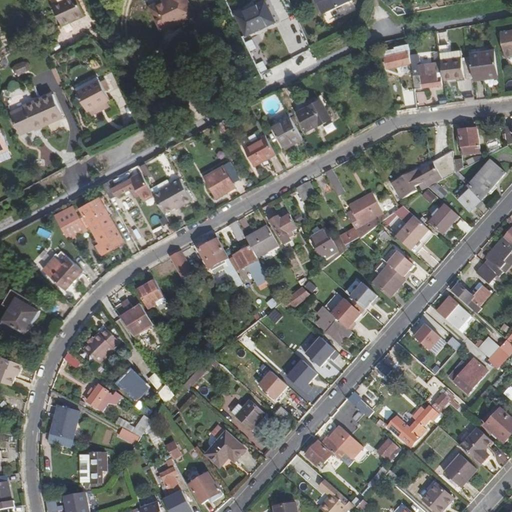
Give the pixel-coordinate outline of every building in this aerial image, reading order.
[(83,14),(77,0),(50,0),(53,5),(62,26),(71,22),(70,20),(83,14)] [(196,18),(187,0),(170,0),(151,9),(162,33),(196,18)] [(270,0),(265,3),(255,7),(237,15),(246,35),(274,23),(279,20),(270,0)] [(314,0),(323,16),(352,3),(350,0),(314,0)] [(253,63),(262,60),(256,38),(248,40),(253,63)] [(445,79),(465,76),(461,50),(449,51),(448,44),(440,46),(445,79)] [(412,61),(411,50),(398,53),(397,48),(386,50),(389,67),(412,61)] [(473,53),(476,75),(485,74),(485,76),(501,74),(498,50),(473,53)] [(309,51),(300,55),(304,65),(313,61),(309,51)] [(273,68),(279,80),(299,70),(293,58),(273,68)] [(16,76),(32,70),(28,60),(13,66),(16,76)] [(256,64),(260,73),(268,70),(264,61),(256,64)] [(414,75),(416,89),(443,85),(442,72),(437,72),(436,67),(433,67),(433,64),(420,65),(421,75),(414,75)] [(91,110),(109,102),(111,101),(107,92),(111,90),(107,80),(103,82),(101,81),(79,92),(88,112),(91,110)] [(26,107),(13,113),(21,134),(35,128),(36,129),(63,118),(53,94),(25,106),(26,107)] [(321,97),(309,104),(310,105),(298,111),(307,129),(322,122),(322,123),(332,118),(321,97)] [(109,102),(91,110),(94,116),(112,107),(109,102)] [(297,142),(304,138),(292,116),(274,125),(284,145),(296,139),(297,142)] [(0,124),(0,149),(1,152),(10,148),(0,124)] [(462,129),(464,152),(483,150),(480,128),(462,129)] [(277,153),(266,134),(245,146),(256,165),(277,153)] [(13,156),(10,148),(1,152),(4,160),(13,156)] [(160,154),(141,164),(148,178),(156,174),(154,169),(165,163),(160,154)] [(469,184),(481,196),(487,189),(490,191),(510,169),(495,156),(469,184)] [(225,193),(223,188),(219,181),(228,176),(226,171),(234,167),(231,160),(205,174),(217,197),(225,193)] [(416,170),(423,182),(440,173),(435,164),(419,172),(417,169),(416,170)] [(223,188),(234,182),(240,179),(234,167),(226,171),(228,176),(219,181),(223,188)] [(340,183),(332,168),(325,172),(333,187),(340,183)] [(423,182),(416,170),(408,174),(409,176),(396,183),(403,196),(418,189),(416,186),(423,182)] [(144,199),(155,193),(143,171),(113,186),(110,180),(104,184),(112,199),(131,188),(135,196),(140,194),(144,199)] [(409,176),(408,174),(395,181),(396,183),(409,176)] [(183,179),(155,193),(165,212),(183,202),(184,204),(194,199),(183,179)] [(309,181),(303,185),(310,197),(316,193),(309,181)] [(234,182),(223,188),(225,193),(236,187),(234,182)] [(481,196),(469,184),(466,187),(470,189),(479,198),(481,196)] [(304,200),(310,197),(303,185),(297,188),(304,200)] [(479,198),(470,189),(458,202),(471,213),(474,210),(482,200),(479,198)] [(487,189),(481,196),(483,199),(490,191),(487,189)] [(421,190),(413,196),(425,207),(432,199),(421,190)] [(80,203),(56,216),(70,239),(85,230),(93,227),(102,243),(98,245),(104,254),(126,242),(101,197),(82,207),(80,203)] [(357,228),(361,236),(362,238),(377,226),(372,218),(383,212),(375,197),(347,212),(357,228)] [(485,203),(482,200),(474,210),(476,212),(485,203)] [(435,234),(403,205),(399,208),(382,222),(388,228),(403,215),(411,223),(398,237),(417,254),(435,234)] [(444,234),(460,216),(448,205),(442,211),(439,209),(434,215),(436,218),(431,223),(444,234)] [(298,227),(291,215),(282,220),(280,216),(272,220),(285,244),(293,240),(291,236),(295,234),(293,229),(298,227)] [(241,241),(248,238),(238,221),(231,225),(241,241)] [(252,246),(258,257),(280,245),(269,226),(248,238),(252,246)] [(361,236),(357,228),(342,236),(346,244),(361,236)] [(327,239),(332,237),(327,229),(311,237),(320,253),(331,246),(327,239)] [(498,273),(511,257),(511,243),(506,238),(488,258),(491,261),(488,264),(498,273)] [(253,300),(240,276),(237,271),(230,258),(220,239),(201,250),(211,268),(226,260),(228,265),(227,265),(237,284),(235,285),(245,304),(253,300)] [(341,244),(337,246),(341,254),(345,251),(341,244)] [(258,257),(252,246),(236,255),(243,268),(249,264),(262,288),(271,284),(269,279),(270,279),(258,257)] [(43,268),(56,254),(48,247),(35,261),(43,268)] [(197,276),(183,251),(173,257),(187,282),(197,276)] [(416,264),(400,251),(389,262),(391,264),(407,279),(414,272),(411,270),(416,264)] [(68,255),(51,276),(67,290),(84,269),(68,255)] [(243,268),(236,255),(230,258),(237,271),(243,268)] [(407,279),(391,264),(374,283),(390,298),(407,279)] [(498,275),(485,264),(477,272),(490,283),(498,275)] [(170,305),(155,277),(143,284),(144,286),(140,289),(150,308),(158,304),(161,310),(170,305)] [(346,292),(366,310),(379,296),(364,284),(363,285),(357,280),(346,292)] [(313,293),(318,287),(311,281),(306,287),(313,293)] [(453,292),(468,305),(472,300),(475,298),(460,284),(453,292)] [(302,286),(299,288),(301,290),(291,299),(298,305),(311,294),(302,286)] [(475,298),(472,300),(480,307),(491,294),(483,287),(475,298)] [(12,325),(9,328),(21,335),(23,332),(27,334),(42,311),(36,307),(38,304),(21,293),(4,320),(12,325)] [(272,309),(279,304),(274,298),(267,303),(272,309)] [(451,298),(439,312),(459,331),(471,316),(451,298)] [(333,314),(351,331),(357,325),(355,323),(363,314),(347,299),(333,314)] [(482,309),(480,307),(472,300),(468,305),(478,314),(482,309)] [(123,304),(117,307),(139,341),(142,345),(145,343),(143,338),(141,339),(138,333),(154,323),(143,304),(129,313),(123,304)] [(351,331),(333,314),(326,308),(320,314),(333,326),(331,329),(346,342),(354,333),(351,331)] [(436,356),(449,342),(429,323),(416,337),(436,356)] [(21,335),(9,328),(7,332),(18,339),(21,335)] [(123,342),(108,329),(103,335),(102,334),(87,349),(102,365),(123,342)] [(325,369),(339,352),(313,330),(299,347),(325,369)] [(479,349),(491,360),(501,348),(490,338),(479,349)] [(398,343),(392,349),(400,356),(406,350),(398,343)] [(71,352),(67,358),(79,368),(84,362),(71,352)] [(480,353),(468,366),(477,375),(489,362),(480,353)] [(0,356),(0,383),(14,388),(19,375),(21,375),(25,366),(0,356)] [(192,370),(184,374),(189,382),(204,366),(199,357),(190,367),(192,370)] [(305,359),(288,375),(310,399),(319,390),(312,382),(320,375),(305,359)] [(392,372),(381,362),(376,367),(387,377),(392,372)] [(468,366),(464,371),(473,380),(474,378),(477,375),(468,366)] [(138,399),(147,388),(139,381),(142,377),(130,367),(117,383),(138,399)] [(260,385),(280,401),(292,386),(273,370),(260,385)] [(488,391),(474,378),(473,380),(464,371),(461,374),(476,387),(485,395),(488,391)] [(159,391),(167,385),(157,373),(149,379),(159,391)] [(476,387),(461,374),(454,382),(469,396),(476,387)] [(89,401),(103,411),(110,402),(118,404),(123,395),(118,391),(115,395),(101,385),(97,391),(93,388),(90,393),(93,395),(89,401)] [(176,396),(168,385),(160,393),(168,405),(170,402),(176,396)] [(433,406),(442,414),(450,404),(454,400),(445,392),(433,406)] [(361,400),(356,406),(369,418),(375,412),(361,400)] [(238,417),(252,430),(267,414),(252,401),(238,417)] [(486,425),(502,407),(498,403),(482,421),(486,425)] [(347,404),(334,417),(347,430),(360,416),(347,404)] [(61,407),(54,434),(58,435),(77,440),(83,413),(61,407)] [(276,414),(284,421),(290,414),(283,407),(276,414)] [(431,419),(434,422),(440,416),(431,408),(427,413),(419,421),(411,429),(399,417),(389,428),(407,444),(414,446),(427,431),(423,428),(431,419)] [(414,416),(419,421),(427,413),(422,408),(414,416)] [(511,419),(502,410),(487,426),(505,443),(511,435),(511,419)] [(164,411),(160,414),(164,420),(169,416),(164,411)] [(154,420),(147,414),(138,428),(129,423),(130,422),(121,417),(118,424),(143,436),(154,420)] [(361,444),(341,426),(324,445),(350,467),(355,461),(346,453),(355,444),(359,447),(361,444)] [(137,444),(142,438),(124,428),(121,435),(137,444)] [(491,442),(478,430),(462,448),(483,466),(491,457),(484,450),(491,442)] [(207,454),(221,467),(230,457),(236,462),(246,450),(227,433),(207,454)] [(77,440),(58,435),(54,434),(51,434),(50,441),(75,447),(77,440)] [(178,442),(168,447),(175,458),(183,454),(178,442)] [(333,455),(319,443),(307,456),(317,466),(322,461),(326,464),(333,455)] [(393,443),(382,455),(393,465),(404,452),(393,443)] [(444,472),(461,454),(455,448),(438,466),(444,472)] [(0,452),(0,471),(9,472),(9,452),(0,452)] [(93,487),(103,487),(103,469),(109,469),(108,453),(92,454),(82,454),(82,482),(93,482),(93,487)] [(452,479),(459,486),(462,489),(478,471),(462,457),(446,474),(452,479)] [(161,474),(176,503),(187,498),(176,476),(178,475),(175,468),(161,474)] [(192,482),(200,477),(195,469),(187,475),(192,482)] [(400,479),(390,471),(386,476),(395,485),(400,479)] [(192,485),(204,505),(212,499),(214,502),(224,496),(210,474),(192,485)] [(322,510),(324,511),(353,511),(357,508),(326,479),(320,485),(333,498),(322,510)] [(459,486),(452,479),(450,482),(456,488),(459,486)] [(435,480),(426,489),(430,493),(439,483),(435,480)] [(5,483),(0,484),(0,504),(10,502),(5,483)] [(438,485),(432,492),(423,500),(436,511),(442,511),(454,500),(438,485)] [(69,511),(68,511),(94,511),(89,491),(66,495),(67,504),(69,511)] [(363,511),(370,506),(364,500),(357,508),(361,511),(363,511)] [(164,511),(161,503),(144,510),(144,511),(164,511)]
